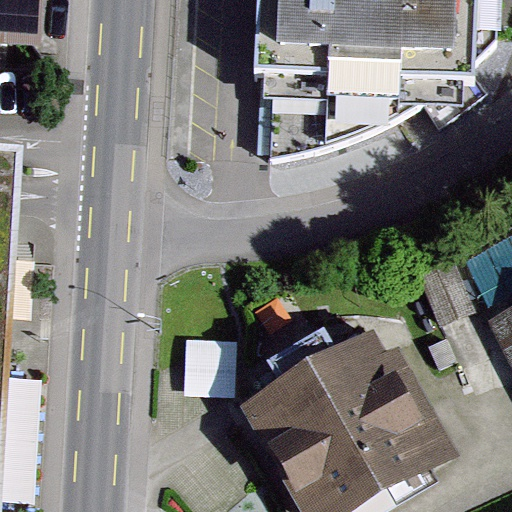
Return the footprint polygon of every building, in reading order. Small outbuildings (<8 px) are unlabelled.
[(45,0),(0,0),(0,61),(41,65),(45,0)] [(498,52),(499,0),(264,0),(261,112),(274,112),(272,171),(323,158),(372,140),(414,119),(461,121),(464,98),(475,98),(476,71),(497,71),(498,52)] [(19,177),(0,175),(0,448),(17,207),(19,177)] [(238,399),(239,346),(190,345),(189,398),(238,399)] [(401,354),(273,422),(321,511),(390,511),(465,472),(401,354)]
